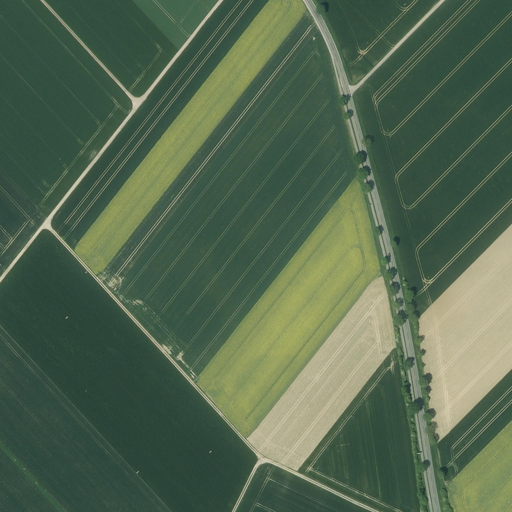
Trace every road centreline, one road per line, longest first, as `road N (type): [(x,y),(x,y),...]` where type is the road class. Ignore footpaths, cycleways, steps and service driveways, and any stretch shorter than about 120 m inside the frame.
road 1 (tertiary): [(440,511),(386,229),(345,76),(310,0)]
road 2 (track): [(49,227),(264,463),(371,511)]
road 3 (track): [(0,286),(228,0)]
road 4 (track): [(142,108),(41,0)]
road 5 (track): [(450,0),(351,98)]
